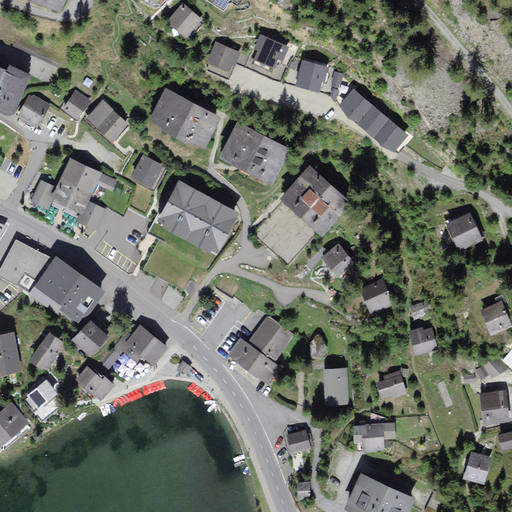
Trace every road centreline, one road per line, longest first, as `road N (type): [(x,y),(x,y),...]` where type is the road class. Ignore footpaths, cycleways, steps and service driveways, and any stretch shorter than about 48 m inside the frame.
road 1 (residential): [(511,214),(387,151),(325,107),(240,75)]
road 2 (secondary): [(174,329),(70,247),(8,214)]
road 3 (residential): [(174,329),(220,265),(244,249),(244,209),(212,167)]
road 4 (residential): [(247,417),(309,422),(316,431),(316,491),(334,511)]
road 5 (track): [(420,0),(511,110)]
road 6 (residential): [(8,214),(41,147),(0,112)]
road 7 (track): [(337,511),(359,466),(424,494)]
